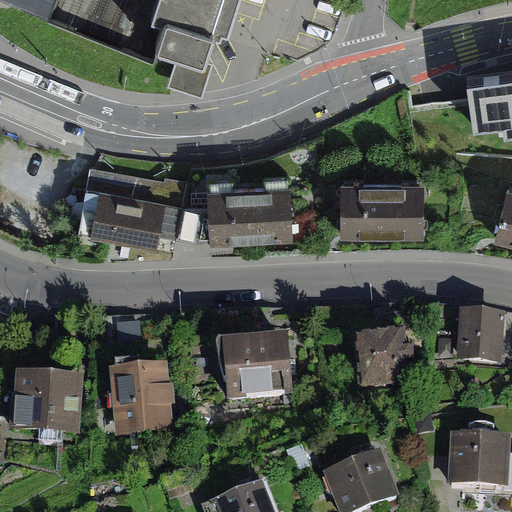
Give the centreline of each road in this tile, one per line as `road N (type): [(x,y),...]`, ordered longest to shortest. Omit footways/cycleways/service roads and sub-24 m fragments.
road 1 (residential): [(511,284),(355,274),(67,292),(0,275)]
road 2 (residential): [(0,86),(94,125),(169,138),(256,123),(355,79)]
road 3 (residential): [(355,79),(511,31)]
